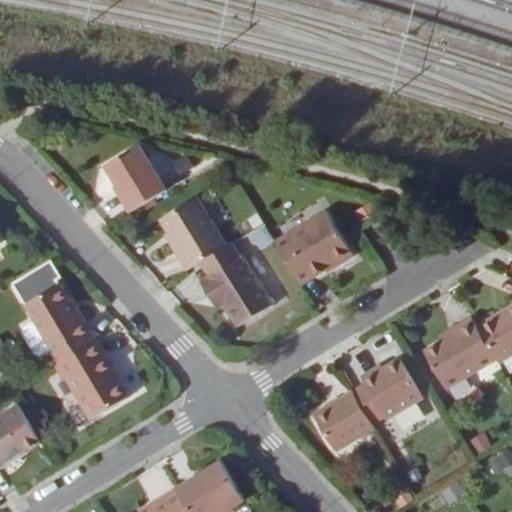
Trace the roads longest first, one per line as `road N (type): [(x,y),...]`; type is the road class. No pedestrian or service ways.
road 1 (residential): [(225,400),(0,153)]
road 2 (residential): [(416,291),(225,400)]
road 3 (residential): [(225,400),(42,511)]
road 4 (residential): [(329,511),(225,400)]
